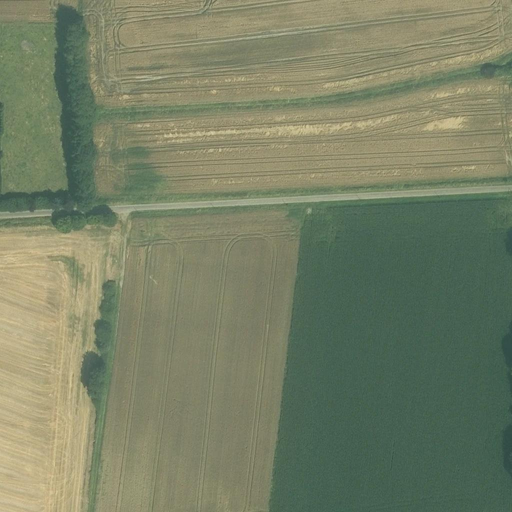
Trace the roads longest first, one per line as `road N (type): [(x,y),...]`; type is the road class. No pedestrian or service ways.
road 1 (unclassified): [(0,215),(511,189)]
road 2 (track): [(126,209),(90,511)]
